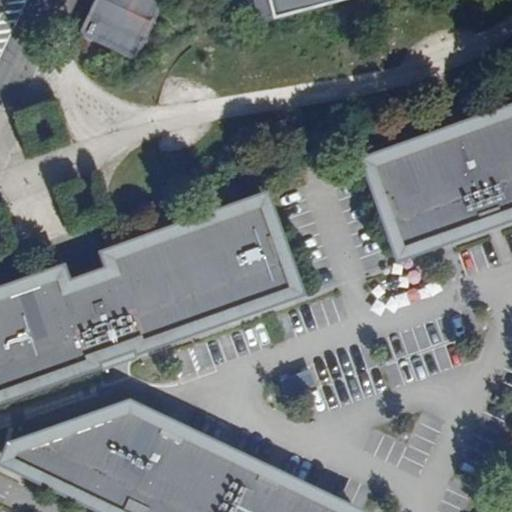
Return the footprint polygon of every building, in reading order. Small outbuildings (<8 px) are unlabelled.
[(135,53),(160,0),(91,0),(79,27),(135,53)] [(251,0),(254,9),(268,5),(267,0),(251,0)] [(271,15),(327,0),(267,0),(268,5),(271,15)] [(511,109),(364,162),(377,197),(385,195),(392,216),(384,218),(397,254),(480,224),(477,216),(495,210),(498,218),(511,213),(511,109)] [(385,195),(377,197),(384,218),(392,216),(385,195)] [(273,234),(261,199),(103,254),(108,269),(63,285),(58,270),(0,290),(0,394),(4,393),(2,388),(14,384),(16,388),(90,362),(89,357),(96,355),(129,343),(134,341),(135,346),(293,291),(280,254),(272,257),(265,237),(273,234)] [(477,216),(480,224),(498,218),(495,210),(477,216)] [(280,254),(273,234),(265,237),(272,257),(280,254)] [(129,343),(96,355),(100,367),(133,355),(129,343)] [(166,424),(127,406),(68,427),(70,432),(60,435),(59,430),(9,448),(3,460),(57,486),(58,484),(67,488),(66,491),(110,511),(122,511),(127,501),(145,510),(143,511),(350,511),(277,477),(273,487),(257,479),(261,470),(182,432),(178,441),(161,433),(166,424)] [(182,432),(166,424),(161,433),(178,441),(182,432)] [(277,477),(261,470),(257,479),(273,487),(277,477)] [(127,501),(122,511),(143,511),(145,510),(127,501)]
